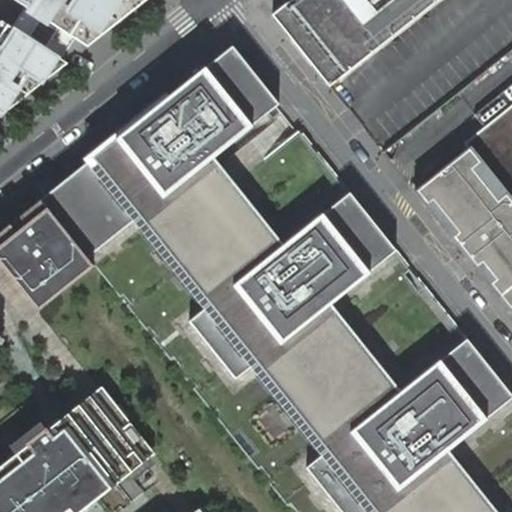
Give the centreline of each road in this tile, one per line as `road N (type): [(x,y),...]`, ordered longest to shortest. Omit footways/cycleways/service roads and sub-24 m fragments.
road 1 (residential): [(511,364),(215,0)]
road 2 (residential): [(213,0),(0,168)]
